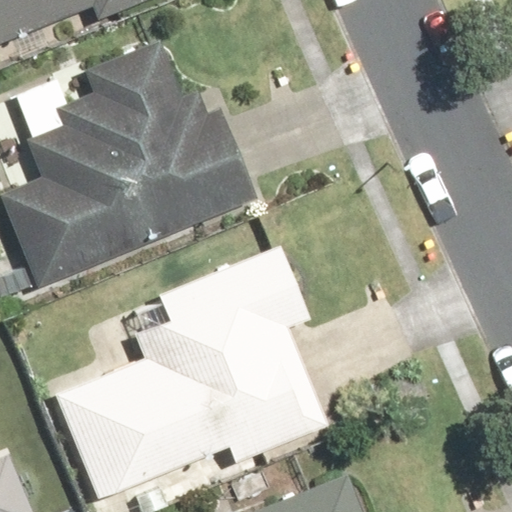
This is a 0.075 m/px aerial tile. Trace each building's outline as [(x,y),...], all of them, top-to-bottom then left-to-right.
[(0,0),(0,38),(98,0),(0,0)] [(56,188),(23,200),(49,269),(262,191),(226,93),(210,99),(202,76),(182,84),(165,38),(86,67),(97,98),(68,108),(77,133),(41,146),(56,188)] [(64,387),(114,511),(116,511),(326,430),(287,331),(325,322),(296,248),(135,312),(151,353),(64,387)] [(0,511),(22,511),(0,459),(0,511)] [(359,511),(344,475),(249,511),(359,511)]
